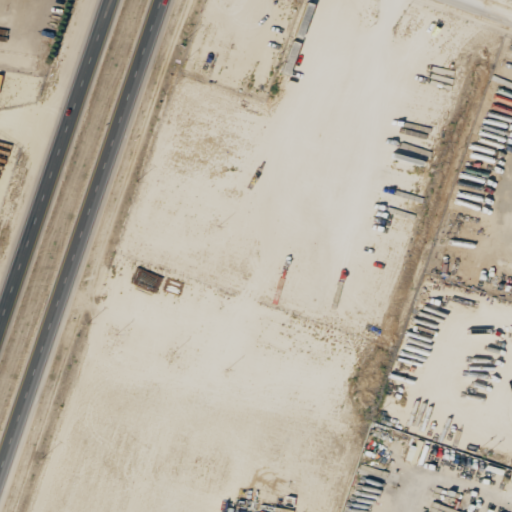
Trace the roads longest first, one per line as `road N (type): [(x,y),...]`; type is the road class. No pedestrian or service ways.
road 1 (primary): [(0,464),(158,0)]
road 2 (primary): [(112,0),(0,328)]
